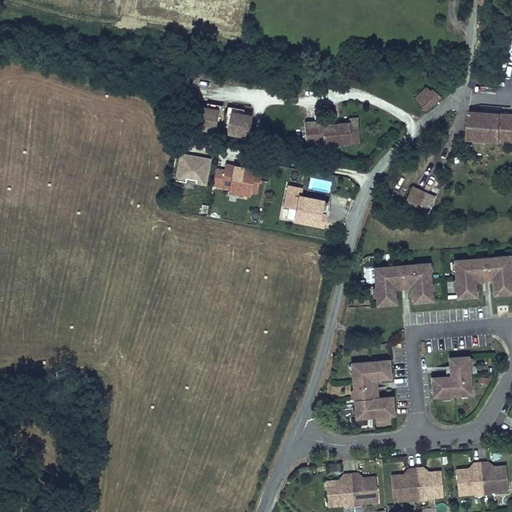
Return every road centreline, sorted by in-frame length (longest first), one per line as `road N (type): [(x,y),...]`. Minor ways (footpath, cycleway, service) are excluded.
road 1 (unclassified): [(292,435),(318,376),(352,233),(374,179),(460,81)]
road 2 (residential): [(511,328),(412,332),(419,434)]
road 3 (unknown): [(374,179),(190,149)]
road 4 (residential): [(292,435),(341,444),(419,434)]
road 5 (residential): [(419,434),(477,432),(511,371)]
